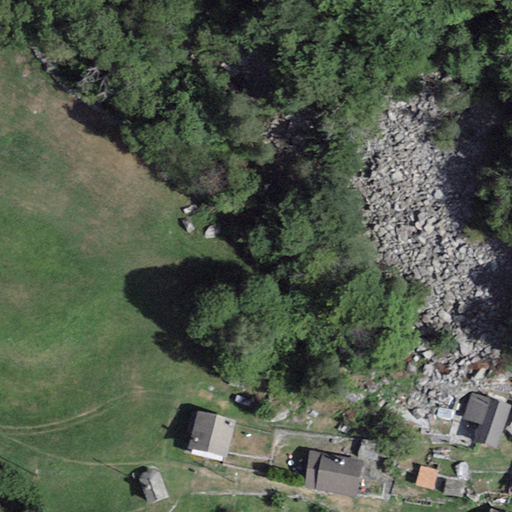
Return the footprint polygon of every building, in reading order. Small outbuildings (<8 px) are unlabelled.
[(511,407),(511,405),(472,394),(464,422),(480,426),(474,447),(498,454),(511,407)] [(235,425),(192,414),(181,453),(225,465),(235,425)] [(363,464),(308,454),(301,490),(356,500),(363,464)] [(439,488),(441,473),(424,471),(422,486),(439,488)] [(159,473),(138,479),(146,507),(167,501),(159,473)]
